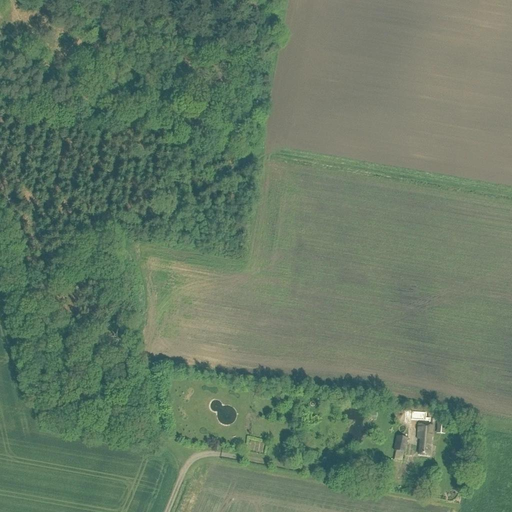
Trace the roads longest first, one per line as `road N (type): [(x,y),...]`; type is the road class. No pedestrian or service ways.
road 1 (track): [(167,511),(191,459),(206,453),(387,484)]
road 2 (track): [(118,231),(253,162)]
